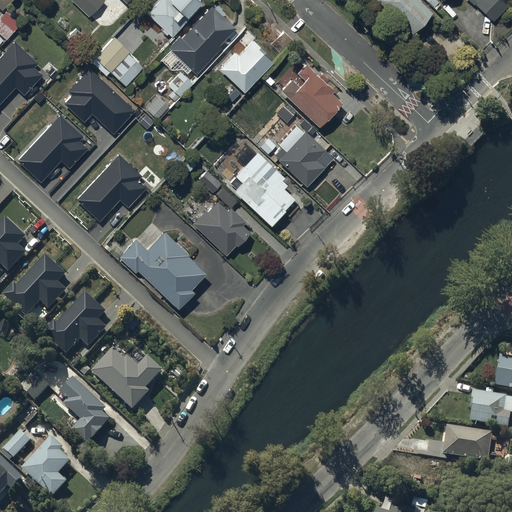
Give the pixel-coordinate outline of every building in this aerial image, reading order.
[(0,0),(0,7),(2,9),(9,0),(0,0)] [(102,0),(72,0),(88,15),(103,0),(102,0)] [(159,0),(146,14),(162,28),(159,32),(168,40),(203,3),(199,0),(159,0)] [(377,0),(411,33),(431,13),(417,0),(377,0)] [(501,0),(477,0),(474,3),(492,21),(507,5),(501,0)] [(180,36),(168,48),(197,75),(222,49),(219,46),(236,29),(211,5),(200,16),(198,14),(191,22),(194,25),(182,38),(180,36)] [(0,32),(6,38),(20,22),(15,18),(19,14),(14,9),(10,13),(6,10),(0,16),(0,32)] [(128,52),(130,49),(113,35),(94,56),(95,57),(91,62),(106,75),(110,71),(126,85),(143,65),(128,52)] [(235,52),(219,69),(243,92),(272,62),(263,53),(265,51),(253,39),(238,55),(235,52)] [(0,55),(0,102),(15,86),(23,94),(42,75),(33,66),(37,62),(14,41),(0,55)] [(318,125),(344,98),(306,62),(280,90),(318,125)] [(91,112),(113,133),(134,109),(89,67),(67,90),(71,94),(63,103),(83,121),(91,112)] [(181,69),(167,83),(173,89),(168,93),(175,99),(193,81),(181,69)] [(169,106),(157,95),(145,107),(156,119),(169,106)] [(277,111),(290,123),(297,116),(284,104),(277,111)] [(17,160),(40,181),(60,160),(69,168),(87,148),(78,140),(82,136),(60,114),(17,160)] [(277,157),(277,158),(305,185),(330,158),(322,150),(325,148),(304,128),(284,150),(280,145),(273,153),(277,157)] [(75,199),(98,220),(119,198),(127,206),(145,187),(137,179),(141,174),(119,153),(75,199)] [(233,190),(270,223),(282,210),(284,211),(294,200),(283,190),(287,185),(282,181),(284,178),(258,154),(236,178),(240,182),(233,190)] [(210,190),(220,180),(210,171),(200,181),(210,190)] [(217,200),(194,224),(224,254),(236,242),(238,245),(250,232),(243,226),(246,223),(230,207),(227,210),(217,200)] [(0,224),(0,266),(8,275),(27,256),(18,247),(26,239),(6,219),(0,224)] [(136,241),(119,258),(134,273),(137,270),(176,307),(193,290),(189,286),(204,270),(165,232),(147,251),(136,241)] [(5,297),(26,317),(40,303),(48,311),(66,292),(58,284),(66,275),(46,255),(5,297)] [(46,335),(67,355),(81,341),(89,349),(108,330),(99,322),(108,313),(87,293),(46,335)] [(113,353),(92,375),(133,414),(150,396),(146,392),(163,374),(148,360),(139,370),(127,360),(124,363),(113,353)] [(511,361),(501,360),(495,389),(511,392),(511,361)] [(35,373),(20,388),(35,402),(49,387),(35,373)] [(107,411),(75,381),(61,395),(69,402),(65,407),(82,423),(72,433),(87,448),(103,431),(103,430),(111,422),(103,415),(107,411)] [(511,401),(473,395),(469,413),(472,413),(469,426),(507,433),(510,418),(511,418),(511,401)] [(448,427),(443,456),(489,464),(494,435),(448,427)] [(21,433),(4,451),(15,461),(32,443),(21,433)] [(427,450),(429,438),(412,436),(410,447),(427,450)] [(69,486),(60,477),(72,464),(61,453),(64,449),(52,438),(21,471),(53,501),(69,486)] [(23,482),(0,459),(0,499),(10,490),(13,493),(23,482)] [(423,474),(420,491),(468,497),(471,478),(450,475),(451,467),(437,465),(436,475),(423,474)]
